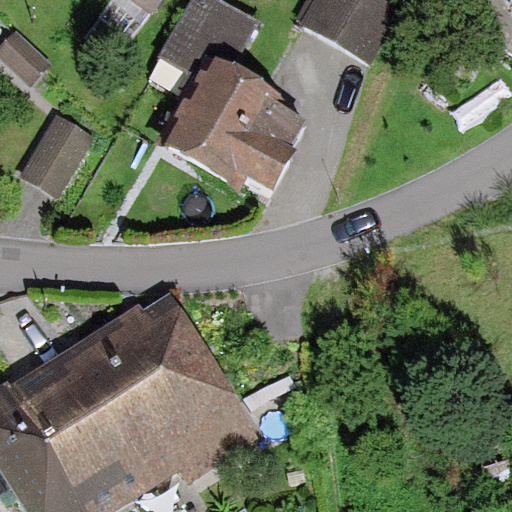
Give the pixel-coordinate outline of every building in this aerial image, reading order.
[(119,0),(146,16),(155,0),(119,0)] [(354,0),(319,0),(306,25),(361,56),(383,16),(354,0)] [(511,0),(500,0),(511,13),(511,0)] [(242,23),(194,1),(166,58),(215,81),(242,23)] [(157,154),(241,204),(288,126),(203,76),(157,154)] [(80,141),(52,126),(20,185),(48,200),(80,141)] [(158,304),(0,388),(0,482),(16,511),(134,511),(240,455),(158,304)]
